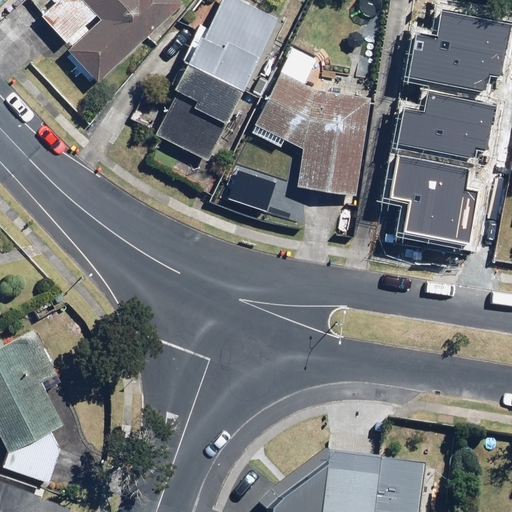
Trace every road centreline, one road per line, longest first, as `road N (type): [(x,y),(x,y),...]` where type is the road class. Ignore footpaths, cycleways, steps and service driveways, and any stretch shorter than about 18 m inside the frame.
road 1 (residential): [(511,389),(314,352),(227,308)]
road 2 (residential): [(0,126),(77,212),(227,308)]
road 3 (residential): [(227,308),(291,289),(359,286),(511,306)]
road 4 (residential): [(227,308),(155,511)]
